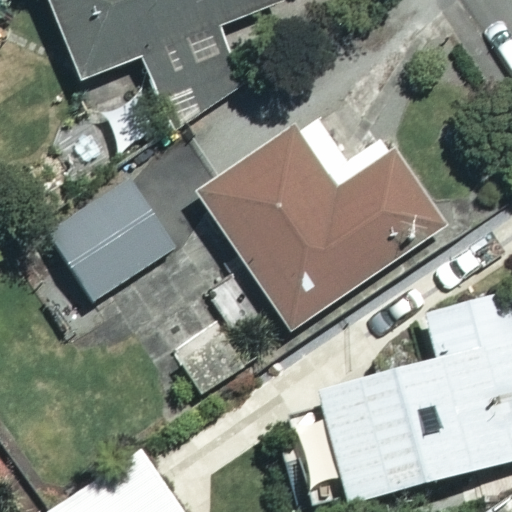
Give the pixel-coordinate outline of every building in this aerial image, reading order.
[(272,0),(44,0),(80,80),(136,55),(167,124),(244,90),(215,25),(272,0)] [(195,193),(213,222),(285,329),(441,227),(392,152),(332,191),(293,130),(213,181),(195,193)] [(195,193),(213,181),(188,142),(47,233),(92,301),(213,222),(195,193)] [(511,456),(511,289),(422,313),(434,357),(316,389),(322,413),(290,421),(314,510),(511,456)] [(181,511),(137,446),(41,511),(181,511)]
